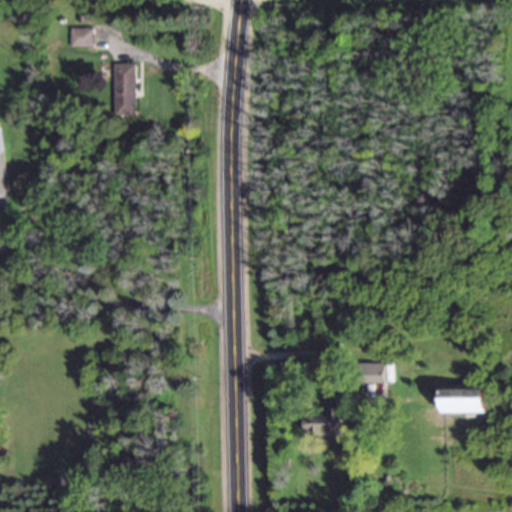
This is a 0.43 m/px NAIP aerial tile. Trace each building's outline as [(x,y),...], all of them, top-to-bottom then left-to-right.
[(95,30),(71,30),(71,49),(95,49),(95,30)] [(137,65),(115,65),(115,117),(137,117),(137,65)] [(0,196),(8,196),(2,128),(0,127),(0,196)] [(388,365),(356,365),(356,385),(388,385),(388,365)] [(490,416),(490,388),(446,388),(446,416),(490,416)] [(345,447),(345,410),(332,410),(332,417),(308,417),(308,437),(332,437),(332,447),(345,447)]
